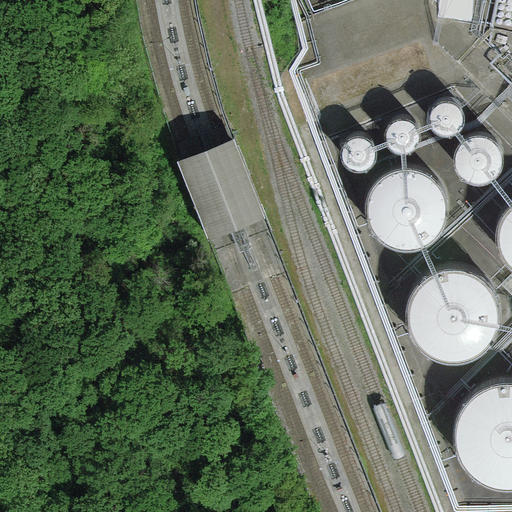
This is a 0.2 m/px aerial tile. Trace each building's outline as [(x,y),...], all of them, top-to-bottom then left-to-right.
[(476,16),(476,0),(445,0),(445,14),(476,16)] [(462,104),(458,100),(452,97),(446,97),(441,99),(437,102),(434,105),(433,111),(433,116),(435,122),(439,126),(445,129),(451,129),(457,127),(462,123),(465,117),(465,110),(462,104)] [(419,122),(415,118),(409,115),(403,115),(397,117),(393,120),(391,123),(389,129),(389,134),(392,140),(396,144),(401,147),(408,147),(413,145),(418,141),(421,135),(421,128),(419,122)] [(269,210),(239,131),(220,138),(192,150),(183,153),(213,232),(223,228),(252,216),(269,210)] [(375,139),(370,135),(365,132),(359,132),(353,134),(349,137),(347,140),(345,146),(345,151),(347,157),(351,161),(357,164),(363,164),(369,162),(374,158),(377,152),(377,145),(375,139)] [(485,132),(479,132),(471,134),(466,138),(462,142),(460,147),(459,152),(459,158),(460,163),(463,168),(466,172),(471,175),(476,178),(483,178),(489,177),(496,174),(500,170),(503,165),(505,160),(505,153),(504,147),(500,140),(496,136),(492,133),(485,132)] [(422,165),(413,163),(404,164),(396,166),(389,169),(383,174),(378,179),(374,185),(371,192),(370,198),(369,205),(370,211),(372,217),(375,224),(378,229),(383,233),(388,237),(393,240),(399,242),(407,244),(415,243),(423,241),(431,238),(437,233),(442,227),(446,220),(449,212),(450,205),(449,198),(447,190),(444,183),(440,177),(435,173),(430,169),(422,165)] [(511,204),(508,209),(504,215),(501,222),(500,228),(499,235),(500,241),(502,247),(505,254),(508,259),(511,262),(511,204)] [(470,268),(459,266),(450,266),(441,268),(430,272),(423,278),(418,283),(413,290),(409,298),(408,305),(407,313),(408,321),(410,330),(413,336),(418,342),(423,348),(429,352),(437,356),(445,359),(454,360),(464,359),(472,357),(480,352),(486,348),(491,342),(496,335),(500,326),(501,317),(501,307),(500,299),(496,290),(491,283),(486,277),(479,272),(470,268)] [(511,378),(508,379),(499,379),(489,383),(480,387),(473,392),(466,400),(462,408),(458,417),(456,430),(456,439),(458,449),(462,457),(468,466),(473,472),(482,478),(492,483),(503,485),(511,485),(511,378)]
